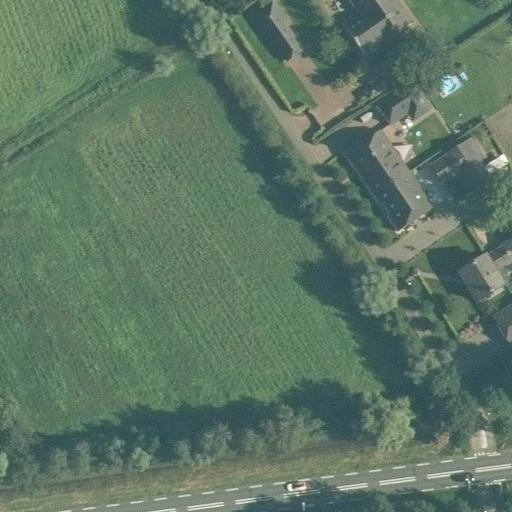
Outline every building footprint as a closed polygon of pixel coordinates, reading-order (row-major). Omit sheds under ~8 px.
[(411,24),(394,0),(348,0),(359,14),(342,26),(364,57),(411,24)] [(273,48),(276,46),(289,37),(281,25),(284,23),(270,3),(251,16),(273,48)] [(424,98),(412,80),(376,105),(390,126),(407,115),(405,111),(424,98)] [(437,84),(432,88),(436,95),(442,90),(437,84)] [(344,155),(397,232),(432,208),(379,131),(344,155)] [(486,159),(474,139),(448,154),(450,158),(432,169),(440,183),(459,172),(469,188),(489,176),(481,162),(486,159)] [(511,261),(511,239),(502,245),(503,247),(487,257),(486,256),(460,272),(478,301),(491,293),(493,295),(502,290),(500,287),(503,285),(495,272),(511,261)] [(511,303),(492,316),(510,344),(511,342),(511,303)]
